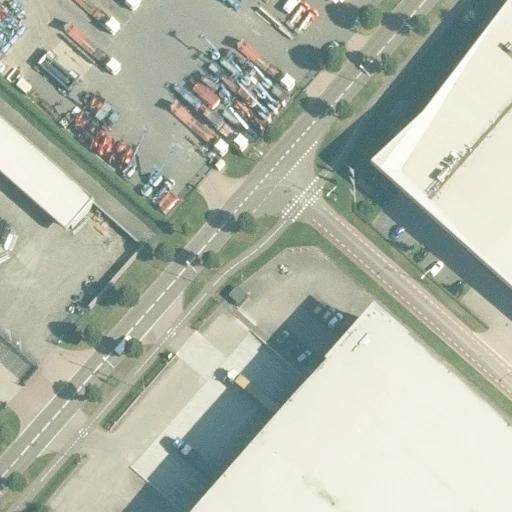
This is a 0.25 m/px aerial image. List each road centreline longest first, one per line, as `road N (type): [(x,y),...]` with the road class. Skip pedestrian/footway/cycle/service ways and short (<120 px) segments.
road 1 (unclassified): [(272,173),(0,482)]
road 2 (unclassified): [(272,173),(511,385)]
road 3 (unclassified): [(423,0),(272,173)]
